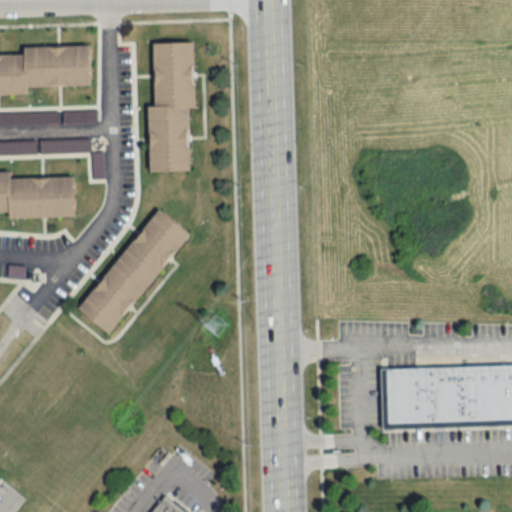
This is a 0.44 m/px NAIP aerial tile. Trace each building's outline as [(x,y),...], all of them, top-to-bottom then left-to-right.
[(148,38),(150,103),(144,103),(145,167),(187,166),(185,104),(191,104),(188,37),(148,38)] [(0,52),(21,52),(21,44),(85,42),(86,82),(23,84),(23,90),(0,90),(0,52)] [(34,141),(0,140),(0,154),(34,154),(34,141)] [(0,207),(0,169),(6,169),(7,175),(70,173),(71,208),(6,210),(6,207),(0,207)] [(155,206),(187,230),(106,330),(73,302),(155,206)] [(379,364),(511,361),(511,420),(380,423),(379,364)] [(146,511),(162,493),(186,511),(146,511)]
